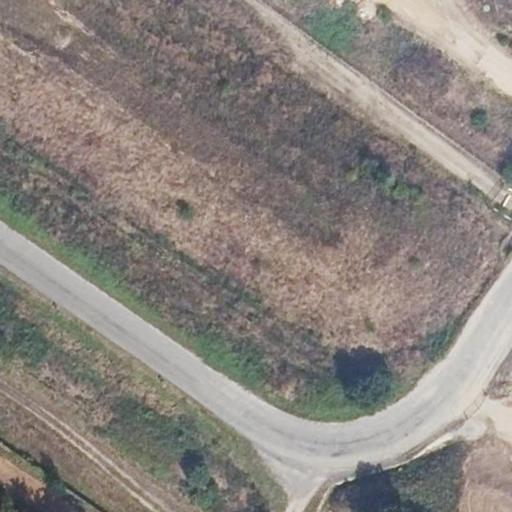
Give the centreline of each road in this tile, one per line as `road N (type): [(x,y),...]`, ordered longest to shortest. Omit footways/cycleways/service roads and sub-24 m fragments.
road 1 (track): [(215,0),(511,209)]
road 2 (track): [(0,403),(158,511)]
